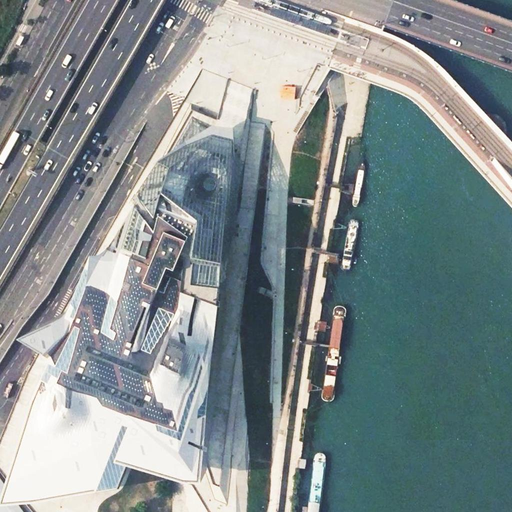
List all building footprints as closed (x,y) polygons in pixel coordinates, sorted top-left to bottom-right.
[(243,226),(250,126),(234,120),(219,115),(191,104),(147,200),(152,204),(137,223),(119,249),(107,254),(80,315),(88,319),(89,327),(76,342),(64,357),(51,380),(15,461),(25,465),(70,486),(84,453),(108,463),(134,402),(193,426),(196,446),(209,485),(216,483),(234,329),(238,264),(243,262),(243,226)] [(364,162),(357,173),(354,195),(354,201),(356,206),(360,202),(362,197),(366,174),(364,162)] [(152,204),(147,200),(107,254),(119,249),(137,223),(152,204)] [(348,226),(342,261),(344,269),(349,270),(353,264),(360,229),(359,221),(351,219),(348,226)] [(337,305),(333,312),(323,399),(336,400),(347,315),(346,306),(340,304),(337,305)] [(88,319),(80,315),(72,320),(53,332),(40,339),(47,344),(55,350),(64,357),(76,342),(89,327),(88,319)] [(190,484),(209,485),(196,446),(193,426),(134,402),(108,463),(84,453),(70,486),(25,465),(16,489),(11,506),(28,504),(41,503),(123,489),(133,466),(190,484)] [(316,456),(314,465),(311,488),(308,511),(322,511),(329,459),(326,453),(320,452),(316,456)] [(26,511),(0,477),(0,511),(26,511)]
